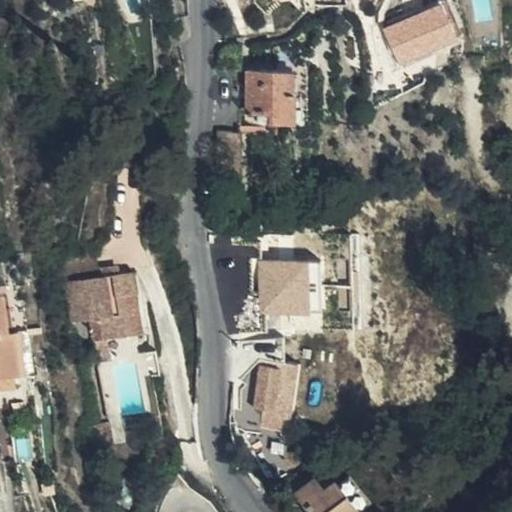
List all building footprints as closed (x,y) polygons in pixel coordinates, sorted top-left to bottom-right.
[(409,17),(386,29),(384,29),(390,42),(399,62),(401,66),(438,48),(453,41),(458,39),(442,2),(409,17)] [(384,25),(386,29),(409,17),(406,9),(386,19),(384,25)] [(454,43),(453,41),(438,48),(437,64),(452,70),(454,43)] [(399,62),(390,42),(385,45),(394,64),(399,62)] [(242,44),(223,45),(222,45),(221,66),(223,66),(243,68),(242,44)] [(278,52),(278,70),(295,71),(295,52),(278,52)] [(390,65),(365,64),(366,83),(389,83),(390,65)] [(295,71),(278,70),(249,69),(248,112),(271,113),(271,121),(298,121),(298,90),(295,89),(295,71)] [(413,90),(411,76),(402,75),(405,93),(413,90)] [(242,132),(218,130),(218,131),(218,181),(241,182),(242,132)] [(259,197),(242,198),(243,227),(259,227),(259,197)] [(243,227),(242,198),(225,198),(226,228),(243,227)] [(87,239),(92,211),(83,210),(78,237),(87,239)] [(75,260),(79,281),(120,274),(116,253),(75,260)] [(259,257),(261,311),(312,310),(311,255),(259,257)] [(120,274),(79,281),(65,284),(72,323),(89,322),(93,343),(108,340),(144,334),(133,272),(120,274)] [(10,295),(0,296),(0,379),(3,379),(18,376),(11,333),(16,332),(10,295)] [(21,331),(16,332),(11,333),(18,376),(29,375),(21,331)] [(108,340),(93,343),(97,364),(112,362),(108,340)] [(276,412),(282,368),(260,365),(255,410),(276,412)] [(113,447),(109,424),(92,427),(96,450),(113,447)] [(350,511),(328,485),(323,489),(314,478),(297,492),(313,511),(350,511)] [(328,485),(350,511),(359,511),(334,480),(328,485)]
